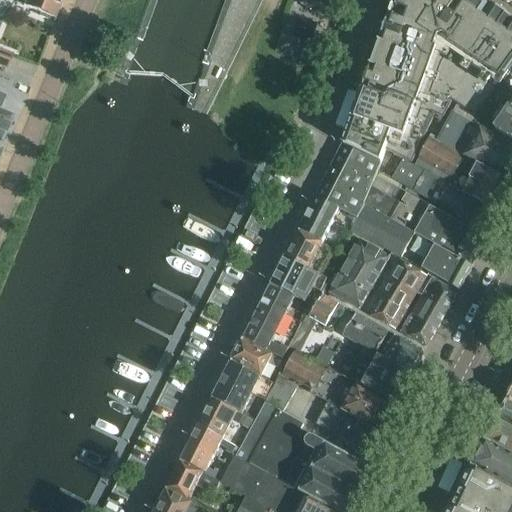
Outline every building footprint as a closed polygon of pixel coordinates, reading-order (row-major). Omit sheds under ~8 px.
[(49,18),(54,19),(61,0),(16,0),(15,3),(23,6),(23,7),(40,14),(39,17),(48,21),(49,18)] [(371,69),(344,145),(381,165),(386,151),(412,164),(435,115),(444,119),(451,103),(452,102),(476,118),(496,92),(497,92),(511,70),(511,20),(481,0),(396,0),(380,44),(379,44),(379,45),(380,46),(373,67),(372,67),(371,67),(371,68),(371,67),(370,68),(371,69)] [(0,51),(0,67),(5,70),(11,55),(0,51)] [(511,70),(497,92),(491,100),(500,106),(503,103),(504,104),(509,107),(511,101),(511,70)] [(0,94),(0,145),(12,118),(0,112),(0,108),(5,97),(0,94)] [(491,99),(477,119),(487,126),(500,106),(491,100),(491,99)] [(510,108),(495,130),(498,133),(511,140),(511,101),(509,107),(510,108)] [(431,136),(429,139),(463,159),(477,166),(511,186),(511,147),(493,137),(481,130),(481,129),(452,112),(439,140),(431,136)] [(394,156),(383,176),(392,180),(442,209),(490,236),(501,216),(507,203),(456,173),(463,159),(429,139),(415,167),(403,160),(394,156)] [(365,206),(372,188),(378,173),(381,166),(380,165),(356,154),(343,147),(315,201),(356,224),(357,222),(364,207),(365,206)] [(511,186),(477,166),(469,181),(507,203),(511,194),(511,186)] [(407,194),(401,204),(372,188),(365,206),(364,207),(471,271),(473,268),(472,268),(487,241),(407,194)] [(334,222),(352,231),(356,224),(315,201),(299,233),(322,246),(334,222)] [(352,233),(389,252),(405,261),(459,293),(471,271),(364,207),(357,222),(356,224),(352,231),(352,233)] [(320,275),(310,270),(314,262),(322,266),(329,254),(320,249),(322,246),(299,233),(286,260),(319,277),(320,275)] [(390,258),(387,257),(360,241),(350,259),(379,276),(390,258)] [(340,277),(369,294),(379,276),(350,259),(340,277)] [(286,260),(272,287),(304,303),(311,289),(323,295),(330,282),(319,277),(286,260)] [(427,277),(403,263),(393,281),(416,295),(427,277)] [(330,294),(360,310),(369,294),(340,277),(330,294)] [(458,295),(432,280),(422,298),(448,313),(458,295)] [(416,295),(393,281),(382,301),(405,315),(416,295)] [(244,341),(283,361),(292,343),(302,323),(287,316),(295,299),(271,287),(244,341)] [(316,309),(310,318),(327,327),(332,318),(338,321),(344,308),(339,305),(322,296),(316,309)] [(448,313),(422,298),(410,318),(436,333),(448,313)] [(372,317),(396,331),(405,315),(382,301),(372,317)] [(389,333),(356,314),(344,337),(377,355),(389,333)] [(401,333),(427,348),(436,333),(410,318),(401,333)] [(387,349),(382,360),(413,377),(421,360),(419,359),(423,352),(395,336),(387,349)] [(298,340),(293,350),(296,352),(303,356),(309,345),(298,340)] [(282,361),(244,342),(233,363),(248,371),(262,378),(269,365),(278,370),(282,361)] [(324,348),(316,362),(326,369),(335,355),(324,348)] [(363,349),(346,379),(399,407),(413,377),(382,360),(363,349)] [(296,352),(284,375),(313,391),(311,395),(328,404),(343,413),(350,417),(385,437),(399,407),(346,379),(303,356),(296,352)] [(214,400),(229,408),(242,414),(261,378),(232,364),(214,400)] [(283,414),(298,388),(280,378),(274,389),(265,404),(283,414)] [(229,409),(214,401),(200,428),(223,440),(232,422),(250,431),(255,422),(229,409)] [(499,416),(511,423),(511,403),(508,401),(507,402),(499,416)] [(305,425),(283,414),(265,404),(255,422),(250,431),(236,458),(271,477),(277,481),(286,463),(298,470),(300,465),(358,498),(371,470),(301,431),(305,425)] [(328,404),(316,426),(375,460),(385,437),(350,417),(343,413),(328,404)] [(511,429),(496,421),(485,443),(511,457),(511,429)] [(200,428),(192,444),(215,456),(220,458),(223,453),(218,450),(220,446),(223,440),(200,428)] [(223,440),(220,446),(227,449),(226,452),(232,455),(236,447),(223,440)] [(472,468),(505,488),(511,492),(511,457),(485,443),(472,468)] [(182,462),(198,470),(206,474),(209,468),(215,456),(192,444),(182,462)] [(221,485),(244,497),(245,498),(237,511),(272,511),(258,504),(271,477),(236,458),(222,483),(221,485)] [(182,463),(167,492),(177,497),(189,503),(197,487),(215,496),(221,485),(222,483),(219,482),(206,475),(204,474),(182,463)] [(351,511),(358,498),(300,465),(298,470),(286,463),(277,481),(306,497),(332,511),(351,511)] [(206,474),(206,475),(219,482),(224,473),(216,469),(215,472),(209,468),(206,474)] [(511,511),(511,497),(469,473),(464,483),(450,511),(511,511)] [(332,511),(306,497),(277,481),(271,477),(258,504),(272,511),(332,511)] [(203,511),(167,493),(166,494),(156,511),(203,511)]
